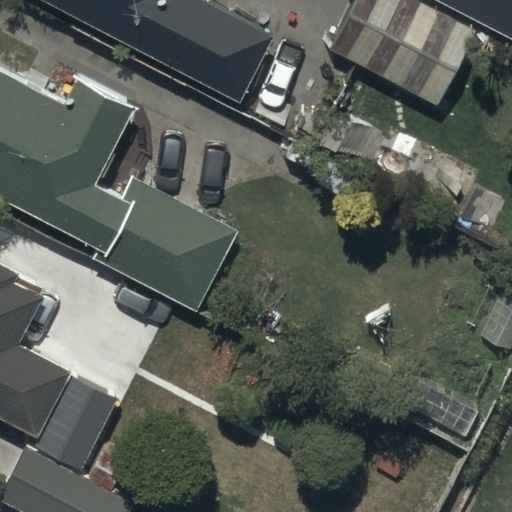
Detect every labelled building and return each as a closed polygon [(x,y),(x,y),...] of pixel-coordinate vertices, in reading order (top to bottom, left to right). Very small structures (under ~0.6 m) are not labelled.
[(58,0),(237,92),(273,22),(230,0),(58,0)] [(355,0),(326,56),(432,111),(474,31),(413,0),(355,0)] [(511,0),(434,0),(511,41),(511,0)] [(0,184),(98,236),(93,245),(199,300),(242,218),(136,163),(127,181),(94,163),(135,85),(77,54),(62,82),(0,49),(0,184)] [(0,400),(37,420),(71,353),(14,324),(38,279),(10,265),(16,254),(0,245),(0,400)] [(210,310),(138,275),(100,348),(175,385),(178,380),(196,389),(213,355),(193,345),(210,310)] [(511,280),(503,276),(480,322),(511,339),(511,280)] [(117,384),(72,360),(34,431),(79,455),(117,384)] [(0,486),(0,487),(47,511),(123,511),(133,493),(26,437),(0,486)]
